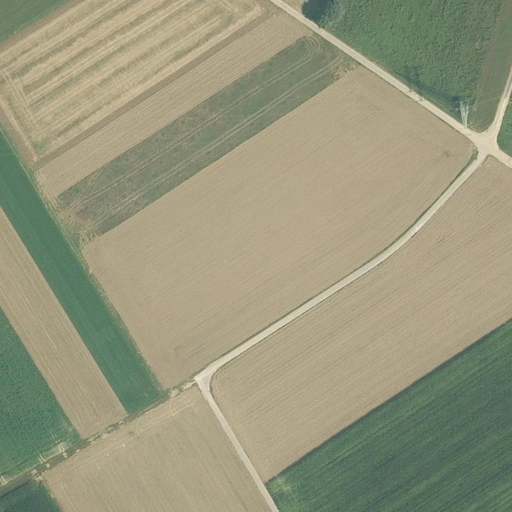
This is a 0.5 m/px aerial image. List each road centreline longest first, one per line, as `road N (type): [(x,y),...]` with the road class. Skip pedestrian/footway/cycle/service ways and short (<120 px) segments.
road 1 (track): [(203,381),(387,254),(487,147)]
road 2 (track): [(0,126),(164,400)]
road 3 (track): [(487,147),(271,0)]
road 4 (track): [(203,381),(0,492)]
road 5 (track): [(275,511),(203,381)]
